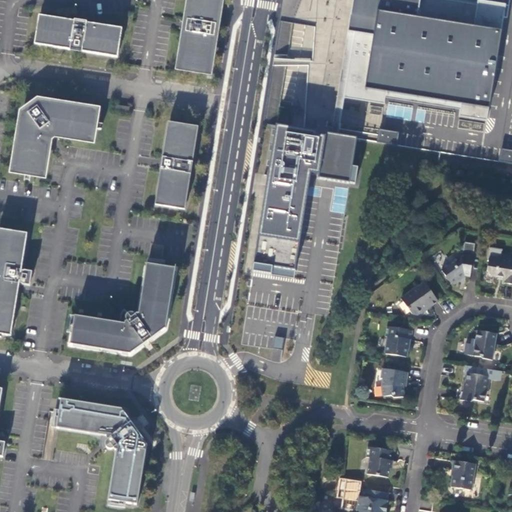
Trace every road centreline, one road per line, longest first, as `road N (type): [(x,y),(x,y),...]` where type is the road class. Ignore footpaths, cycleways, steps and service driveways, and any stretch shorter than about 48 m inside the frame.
road 1 (tertiary): [(210,362),(266,0)]
road 2 (tertiary): [(233,103),(187,358)]
road 3 (unclassified): [(0,71),(233,103)]
road 4 (residential): [(423,430),(445,326),(473,308),(511,313)]
road 5 (unclassified): [(159,385),(0,359)]
road 6 (residential): [(224,412),(266,444),(261,495),(272,511)]
